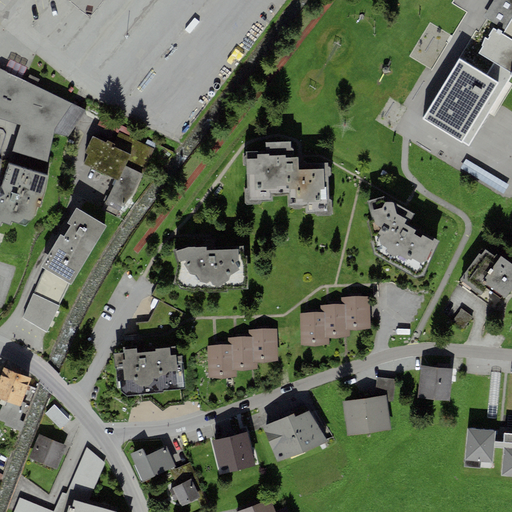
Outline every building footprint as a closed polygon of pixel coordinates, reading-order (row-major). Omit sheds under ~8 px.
[(499,27),(497,31),(511,39),(511,0),(494,0),(484,17),(499,27)] [(245,20),(231,39),(247,51),(261,33),(245,20)] [(511,73),(511,71),(511,39),(497,31),(493,28),(488,36),(490,36),(488,40),(485,38),(482,46),(483,46),(479,53),(494,63),(486,75),(459,59),(423,119),(462,143),(462,142),(469,146),(511,73)] [(23,77),(26,69),(10,62),(7,70),(23,77)] [(1,69),(0,68),(0,118),(21,125),(13,151),(49,162),(54,134),(69,137),(86,110),(1,69)] [(119,132),(129,137),(132,131),(102,117),(93,137),(106,143),(107,141),(113,144),(119,132)] [(129,137),(119,132),(113,144),(107,141),(106,143),(93,137),(85,153),(89,155),(83,165),(115,180),(112,185),(114,186),(104,205),(119,211),(133,195),(154,150),(129,137)] [(291,142),(265,142),(265,151),(246,151),(246,188),(245,189),(245,203),(247,205),(260,204),(261,202),(272,201),(272,196),(287,195),(288,207),(290,207),(292,209),(305,208),(305,213),(313,214),(316,216),(330,216),(331,214),(331,201),(329,199),(328,177),(331,175),(330,168),(329,167),(328,167),(328,163),(298,163),(298,157),(293,158),(293,149),(291,148),(291,142)] [(504,195),(509,185),(466,160),(460,169),(504,195)] [(48,177),(8,164),(0,189),(0,227),(2,222),(11,225),(11,222),(25,227),(36,216),(38,208),(40,208),(48,177)] [(383,197),(367,201),(372,220),(370,221),(376,252),(417,274),(434,242),(407,226),(409,223),(414,214),(383,197)] [(71,285),(106,226),(76,208),(67,223),(71,225),(64,237),(60,235),(41,267),(45,269),(68,284),(71,285)] [(189,247),(175,251),(178,262),(184,260),(186,262),(184,263),(190,274),(197,275),(201,282),(206,283),(210,281),(212,285),(219,286),(229,279),(230,276),(239,270),(235,263),(239,261),(239,250),(207,250),(206,247),(189,247)] [(500,257),(497,254),(495,256),(485,249),(481,255),(479,254),(460,280),(462,281),(460,284),(497,311),(511,290),(511,264),(501,256),(500,257)] [(58,306),(68,284),(45,269),(34,294),(58,306)] [(46,333),(58,306),(34,294),(23,318),(46,333)] [(370,296),(341,297),(342,304),(345,304),(346,330),(349,330),(371,329),(370,296)] [(349,337),(349,330),(346,330),(345,304),(342,304),(320,305),(320,312),(324,312),(325,338),(329,338),(349,337)] [(464,329),(473,318),(462,309),(453,320),(464,329)] [(329,346),(329,338),(325,338),(324,312),(320,312),(300,313),(301,347),(329,346)] [(277,328),(248,329),(248,337),(252,337),(252,363),(257,362),(278,362),(277,328)] [(257,369),(257,362),(252,363),(252,337),(248,337),(228,338),(228,344),(231,344),(233,370),(236,370),(257,369)] [(236,378),(236,370),(233,370),(231,344),(228,344),(207,345),(209,379),(236,378)] [(137,349),(123,350),(123,353),(114,354),(116,382),(120,381),(121,391),(126,396),(163,393),(163,391),(185,388),(182,356),(176,356),(175,346),(170,347),(170,348),(155,349),(155,351),(137,353),(137,349)] [(449,400),(452,368),(421,366),(418,398),(449,400)] [(22,402),(31,378),(4,368),(0,377),(0,398),(1,399),(21,406),(22,402)] [(395,379),(377,377),(375,397),(385,395),(386,401),(393,400),(395,379)] [(341,402),(347,436),(390,430),(386,401),(385,395),(375,397),(341,402)] [(30,405),(22,402),(21,406),(1,399),(0,402),(0,404),(2,405),(0,409),(0,420),(5,422),(4,425),(21,431),(30,405)] [(70,421),(54,405),(45,414),(62,430),(70,421)] [(294,413),(263,427),(278,463),(328,441),(308,411),(295,417),(294,413)] [(495,431),(467,428),(465,461),(492,463),(493,447),(494,442),(495,431)] [(255,466),(247,432),(212,441),(220,474),(255,466)] [(67,446),(39,434),(29,457),(57,469),(67,446)] [(511,434),(504,434),(503,443),(494,442),(493,447),(504,448),(501,476),(511,476),(511,434)] [(133,461),(142,481),(176,467),(167,446),(146,456),(143,449),(130,454),(133,461)] [(105,463),(86,448),(66,494),(62,493),(54,511),(19,497),(13,511),(67,511),(69,506),(72,506),(73,500),(86,504),(105,463)] [(200,498),(191,479),(172,488),(175,495),(172,496),(175,502),(178,501),(180,506),(200,498)] [(238,511),(275,511),(270,499),(238,511)] [(86,504),(73,500),(72,506),(69,506),(67,511),(116,511),(117,511),(86,504)]
